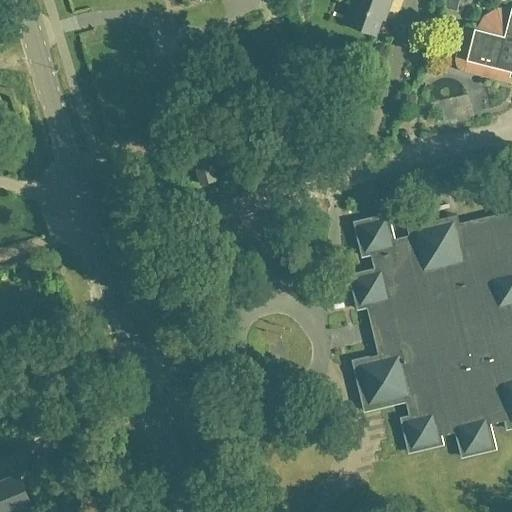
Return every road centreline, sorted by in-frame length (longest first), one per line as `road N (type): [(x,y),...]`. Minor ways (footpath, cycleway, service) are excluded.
road 1 (tertiary): [(188,511),(95,251),(20,0)]
road 2 (unknown): [(325,185),(326,252),(315,289),(297,307)]
